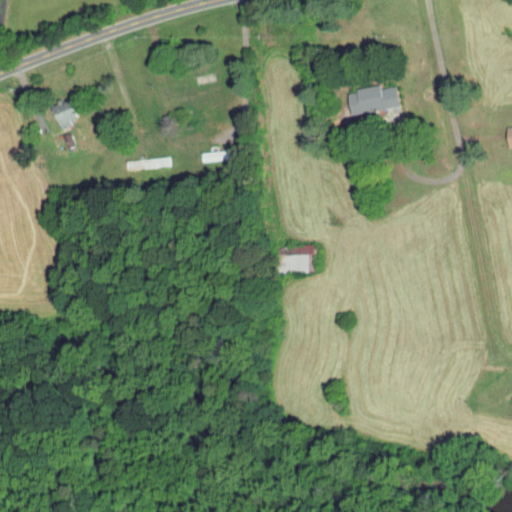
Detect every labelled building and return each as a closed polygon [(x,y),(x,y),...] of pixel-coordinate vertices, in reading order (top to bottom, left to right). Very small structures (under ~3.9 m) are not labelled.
[(348,89),(352,114),(383,110),(384,117),(402,115),(397,85),(383,87),(382,84),(348,89)] [(77,120),(74,106),(77,105),(76,96),(53,101),(57,124),(77,120)] [(236,147),(201,153),(203,161),(238,156),(236,147)] [(166,172),(165,158),(126,159),(127,168),(159,167),(159,172),(166,172)] [(282,272),(316,271),(315,243),(281,244),(282,272)]
